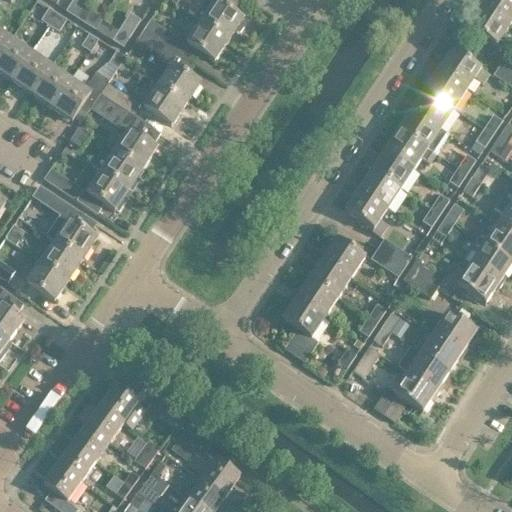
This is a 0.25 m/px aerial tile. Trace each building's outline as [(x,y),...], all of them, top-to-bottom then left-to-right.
[(240,23),(241,21),(231,14),(238,4),(231,0),(206,0),(193,19),(200,24),(227,42),(233,33),(236,34),(239,34),(243,28),(242,25),(240,23)] [(509,28),(511,23),(511,0),(485,0),(480,8),(509,28)] [(67,14),(72,17),(80,6),(74,2),(67,14)] [(102,20),(80,6),(72,17),(95,31),(102,20)] [(496,47),(509,28),(480,8),(467,28),(496,47)] [(49,27),(56,17),(48,12),(42,23),(49,27)] [(122,48),(138,21),(128,15),(112,42),(122,48)] [(56,17),(49,27),(58,33),(65,23),(56,17)] [(144,28),(142,31),(165,46),(179,56),(187,45),(172,36),(149,21),(144,28)] [(214,63),(227,42),(200,24),(187,45),(200,54),(214,63)] [(171,67),(179,56),(165,46),(142,31),(135,42),(158,57),(171,67)] [(0,57),(6,49),(11,41),(0,33),(0,57)] [(81,48),(82,49),(90,54),(98,43),(89,37),(81,48)] [(11,41),(6,49),(0,57),(0,74),(11,82),(30,54),(11,41)] [(451,53),(438,72),(466,91),(473,81),(481,87),(488,77),(451,53)] [(11,82),(31,96),(50,68),(30,54),(11,82)] [(116,54),(109,66),(117,71),(124,60),(116,54)] [(511,60),(506,57),(499,67),(511,75),(511,60)] [(121,65),(117,71),(117,72),(120,74),(127,73),(129,71),(121,65)] [(171,67),(157,89),(184,107),(199,85),(185,76),(171,67)] [(511,75),(499,67),(493,78),(511,90),(511,75)] [(31,96),(51,109),(70,81),(50,68),(31,96)] [(424,93),(453,112),(466,91),(438,72),(424,93)] [(82,89),(70,81),(51,109),(71,123),(78,111),(86,117),(93,108),(100,97),(107,86),(108,85),(95,77),(89,86),(86,84),(82,89)] [(140,108),(107,86),(100,97),(132,119),(140,108)] [(171,128),(184,107),(157,89),(143,110),(157,118),(171,128)] [(453,112),(424,93),(411,112),(439,131),(453,112)] [(142,172),(156,151),(142,142),(149,131),(132,119),(100,97),(93,108),(115,122),(128,133),(115,153),(142,172)] [(411,112),(398,132),(426,151),(432,155),(445,135),(439,131),(411,112)] [(483,132),(491,137),(501,123),(493,118),(483,132)] [(497,141),(505,147),(511,135),(511,130),(507,127),(497,141)] [(77,129),(68,143),(79,149),(87,136),(77,129)] [(432,155),(426,151),(398,132),(384,152),(413,171),(420,161),(425,165),(432,155)] [(483,149),(491,137),(483,132),(476,144),(483,149)] [(505,147),(497,141),(490,154),(497,159),(505,147)] [(399,192),(413,171),(384,152),(382,155),(380,154),(377,153),(371,162),(372,165),(375,166),(370,173),(399,192)] [(101,174),(100,175),(128,193),(142,172),(115,153),(109,162),(101,155),(92,168),(101,174)] [(466,158),(457,171),(466,177),(475,163),(466,158)] [(480,167),(471,180),(480,186),(489,173),(480,167)] [(114,214),(128,193),(100,175),(87,195),(50,171),(43,180),(94,214),(100,204),(114,214)] [(457,190),(466,177),(457,171),(448,184),(457,190)] [(370,173),(357,193),(386,211),(399,192),(370,173)] [(472,199),(480,186),(471,180),(463,193),(472,199)] [(39,189),(32,199),(60,218),(46,240),(53,245),(81,263),(95,242),(88,237),(95,226),(39,189)] [(510,206),(511,207),(511,195),(507,192),(499,202),(509,208),(510,206)] [(378,223),(386,211),(357,193),(344,213),(371,231),(370,233),(379,239),(386,228),(378,223)] [(438,217),(448,203),(440,198),(430,212),(438,217)] [(496,226),(511,236),(511,207),(510,206),(509,208),(499,202),(492,213),(501,219),(496,226)] [(444,222),(452,227),(462,213),(453,207),(444,222)] [(429,229),(438,217),(430,212),(422,224),(429,229)] [(445,238),(452,227),(444,222),(437,233),(445,238)] [(511,236),(496,226),(488,239),(482,235),(477,243),(510,265),(511,262),(511,236)] [(13,229),(6,241),(15,247),(23,235),(13,229)] [(350,280),(364,259),(335,240),(321,261),(350,280)] [(383,241),(376,251),(404,270),(410,259),(383,241)] [(497,285),(510,265),(477,243),(472,250),(478,254),(469,267),(497,285)] [(68,283),(81,263),(53,245),(40,265),(68,283)] [(404,270),(376,251),(370,261),(397,279),(404,270)] [(337,300),(350,280),(321,261),(308,281),(337,300)] [(416,262),(409,273),(436,291),(443,280),(416,262)] [(0,280),(7,285),(14,275),(0,265),(0,280)] [(55,303),(68,283),(40,265),(27,285),(55,303)] [(483,305),(497,285),(469,267),(456,287),(483,305)] [(436,291),(409,273),(402,282),(430,300),(436,291)] [(323,321),(337,300),(308,281),(294,302),(323,321)] [(16,317),(23,307),(0,290),(0,336),(9,343),(24,323),(16,317)] [(310,341),(323,321),(294,302),(281,321),(297,331),(306,338),(310,341)] [(367,320),(375,326),(385,312),(376,307),(367,320)] [(475,333),(447,314),(433,335),(461,354),(475,333)] [(382,330),(390,335),(398,322),(390,316),(382,330)] [(375,326),(367,320),(359,333),(367,338),(375,326)] [(390,335),(382,330),(373,344),(381,349),(390,335)] [(306,338),(297,331),(283,351),(293,358),(306,338)] [(448,374),(461,354),(433,335),(419,355),(448,374)] [(0,359),(8,349),(6,347),(9,343),(0,336),(0,359)] [(310,341),(306,338),(293,358),(303,365),(316,345),(310,341)] [(434,395),(448,374),(419,355),(419,356),(410,350),(396,370),(405,376),(434,395)] [(347,370),(356,357),(347,351),(338,364),(347,370)] [(368,351),(353,374),(362,381),(378,357),(368,351)] [(322,378),(326,372),(318,367),(314,373),(322,378)] [(421,415),(434,395),(405,376),(392,396),(396,399),(406,405),(421,415)] [(123,395),(114,388),(99,409),(123,426),(137,407),(148,415),(156,405),(130,386),(123,395)] [(372,410),(383,418),(396,399),(392,396),(385,391),(372,410)] [(406,405),(396,399),(383,418),(393,424),(406,405)] [(123,426),(99,409),(85,428),(108,445),(123,426)] [(108,445),(85,428),(71,447),(95,464),(108,445)] [(187,428),(173,448),(188,459),(202,439),(187,428)] [(238,465),(212,445),(204,455),(215,463),(201,483),(224,500),(239,480),(231,474),(238,465)] [(57,467),(80,484),(95,464),(71,447),(57,467)] [(144,453),(135,465),(144,471),(153,459),(144,453)] [(118,481),(131,490),(140,479),(139,479),(144,471),(135,465),(132,462),(118,481)] [(159,465),(151,476),(158,481),(166,470),(159,465)] [(80,484),(57,467),(42,486),(51,492),(44,502),(57,511),(77,511),(78,511),(67,502),(80,484)] [(150,491),(158,481),(151,476),(144,486),(150,491)] [(124,501),(131,490),(118,481),(111,491),(116,495),(124,501)] [(187,502),(201,511),(215,511),(224,500),(201,483),(187,502)] [(138,494),(130,505),(137,511),(146,500),(138,494)] [(201,511),(187,502),(179,511),(201,511)]
